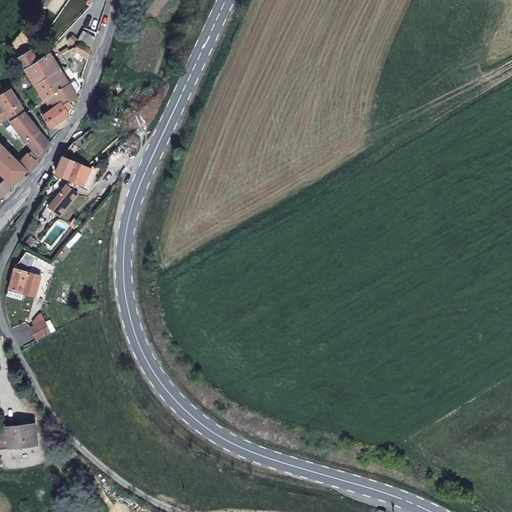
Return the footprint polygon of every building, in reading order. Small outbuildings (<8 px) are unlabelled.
[(92,47),(95,37),(83,31),(78,39),(91,47),(92,47)] [(76,47),(81,43),(73,36),(68,40),(75,46),(76,47)] [(88,59),(92,50),(81,43),(76,47),(74,49),(88,59)] [(33,55),(31,51),(18,58),(25,69),(38,62),(38,61),(33,55)] [(48,77),(60,69),(50,53),(38,61),(38,62),(48,77)] [(48,77),(38,62),(25,69),(35,85),(47,78),(48,77)] [(61,70),(60,69),(48,77),(47,78),(56,92),(69,83),(61,70)] [(56,92),(47,78),(35,85),(45,101),(49,98),(56,92)] [(78,98),(69,83),(56,92),(49,98),(56,107),(60,103),(62,105),(68,101),(70,103),(78,98)] [(109,95),(117,100),(125,90),(117,84),(109,95)] [(11,91),(8,86),(1,91),(4,95),(11,91)] [(15,97),(11,91),(4,95),(0,97),(0,101),(1,103),(10,117),(12,120),(24,112),(15,97)] [(70,103),(68,101),(62,105),(66,111),(72,107),(70,103)] [(0,122),(10,117),(1,103),(0,104),(0,122)] [(62,105),(60,103),(56,107),(53,109),(44,116),(51,127),(69,115),(66,111),(62,105)] [(53,109),(51,106),(42,113),(44,116),(53,109)] [(26,114),(24,113),(24,112),(12,120),(10,121),(33,150),(39,158),(49,144),(49,143),(42,135),(26,114)] [(27,171),(28,170),(19,162),(0,143),(0,172),(6,179),(12,185),(27,171)] [(76,156),(81,149),(73,144),(73,143),(68,150),(76,156)] [(39,158),(33,150),(29,154),(37,161),(39,158)] [(37,161),(29,154),(19,162),(28,170),(27,171),(27,172),(28,172),(29,172),(37,161)] [(83,185),(91,168),(86,166),(63,157),(56,173),(70,180),(49,206),(60,215),(77,193),(71,189),(74,185),(76,182),(83,185)] [(89,188),(97,168),(93,167),(91,168),(83,185),(89,188)] [(0,197),(12,185),(6,179),(0,184),(0,197)] [(45,223),(53,211),(41,204),(40,204),(33,215),(34,216),(45,223)] [(29,251),(37,241),(36,241),(31,237),(23,247),(27,250),(29,251)] [(30,273),(37,256),(29,251),(27,250),(15,268),(30,273)] [(35,296),(40,276),(30,273),(15,268),(9,289),(23,293),(35,296)] [(21,299),(23,293),(9,289),(8,295),(21,299)] [(51,333),(42,314),(40,315),(33,323),(35,326),(31,328),(37,340),(51,333)] [(35,442),(33,424),(2,428),(3,437),(10,436),(11,445),(35,442)]
